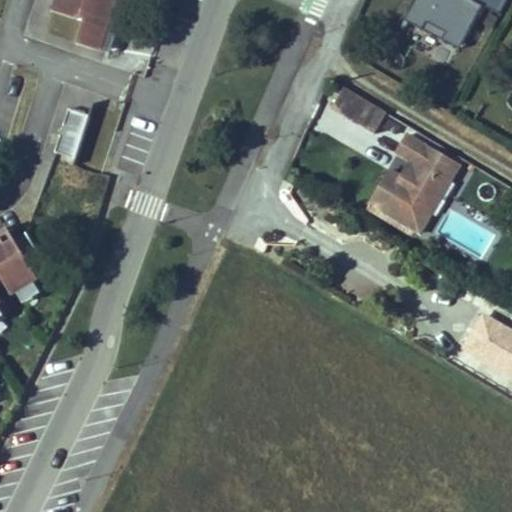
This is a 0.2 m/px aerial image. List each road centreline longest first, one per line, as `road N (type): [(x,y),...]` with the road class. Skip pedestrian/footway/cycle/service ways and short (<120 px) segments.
road 1 (residential): [(218,0),(107,312),(97,363),(22,511)]
road 2 (residential): [(249,229),(344,13)]
